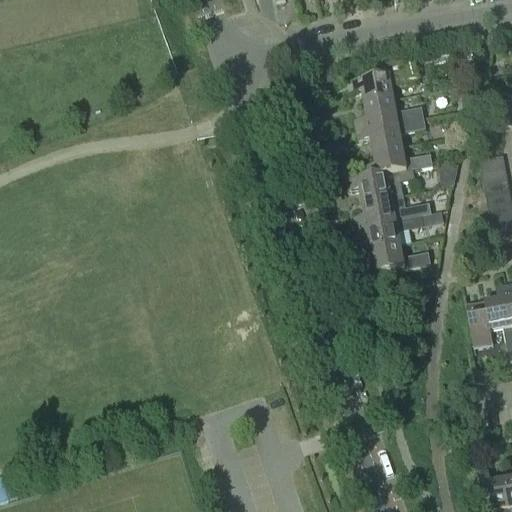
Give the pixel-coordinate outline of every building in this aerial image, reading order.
[(373,82),(346,87),(348,98),(360,96),(363,109),(392,104),(389,90),(415,86),(411,63),(371,71),(373,82)] [(365,123),(353,125),(355,135),(422,123),(420,112),(395,117),(392,104),(363,109),(365,123)] [(506,105),(494,107),(498,131),(510,129),(506,105)] [(422,123),(355,135),(357,146),(369,144),(371,157),(401,151),(398,138),(424,133),(422,123)] [(403,160),(427,156),(426,149),(402,153),(403,160)] [(362,172),(364,182),(411,173),(411,174),(431,170),(429,159),(403,164),(401,151),(371,157),(374,170),(362,172)] [(502,160),(478,164),(480,177),(504,173),(502,160)] [(364,182),(344,185),(346,196),(358,194),(360,207),(390,202),(390,203),(401,200),(399,187),(413,184),(411,174),(411,173),(364,182)] [(504,173),(480,177),(483,189),(506,185),(504,173)] [(506,185),(483,189),(485,201),(508,197),(506,185)] [(508,197),(485,201),(487,213),(510,208),(508,197)] [(363,221),(351,223),(353,233),(420,221),(430,219),(428,209),(392,215),(390,203),(390,202),(360,207),(363,221)] [(511,217),(510,208),(487,213),(489,224),(511,219),(511,217)] [(511,219),(489,224),(491,236),(511,231),(511,219)] [(420,221),(353,233),(355,244),(367,242),(369,254),(399,249),(396,236),(422,231),(420,221)] [(511,231),(491,236),(493,248),(511,244),(511,231)] [(372,268),(360,270),(362,281),(429,268),(427,257),(401,262),(399,249),(369,254),(372,268)] [(483,308),(465,311),(473,354),(494,350),(491,335),(502,334),(506,359),(510,381),(511,380),(511,331),(504,290),(494,292),(496,303),(483,306),(483,308)] [(487,474),(476,476),(482,511),(506,511),(502,484),(489,486),(487,474)] [(511,511),(511,482),(502,484),(506,511),(511,511)]
